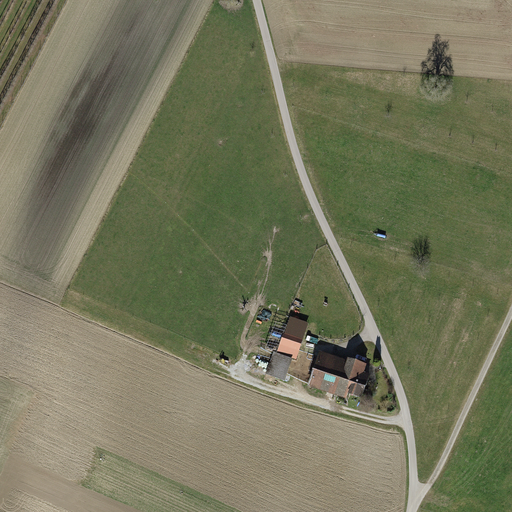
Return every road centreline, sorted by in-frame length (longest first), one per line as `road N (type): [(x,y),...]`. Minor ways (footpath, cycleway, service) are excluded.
road 1 (track): [(256,0),(302,172),(402,397),(412,449),(410,511)]
road 2 (motorway): [(511,489),(257,427),(0,333)]
road 3 (motorway): [(0,423),(252,511)]
road 4 (track): [(414,493),(440,466),(511,308)]
